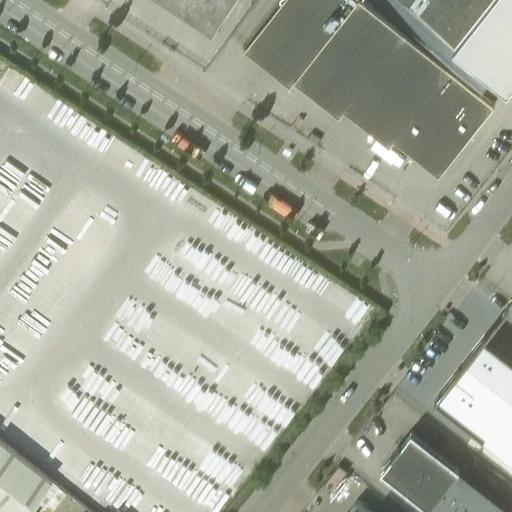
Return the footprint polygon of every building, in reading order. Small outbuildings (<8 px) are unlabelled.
[(231,0),(170,0),(213,28),(231,0)] [(440,172),(495,102),(366,0),(282,0),(245,48),(291,85),(296,78),(340,114),(345,108),(390,143),(395,137),(440,172)] [(511,0),(405,0),(510,83),(511,80),(511,58),(511,56),(511,0)] [(321,139),(312,132),(307,139),(316,145),(321,139)] [(435,398),(436,399),(436,398),(511,457),(511,356),(485,336),(485,335),(435,398)] [(436,511),(511,511),(511,509),(411,430),(381,469),(436,511)] [(24,511),(50,479),(0,440),(0,511),(24,511)] [(372,511),(357,500),(347,511),(372,511)]
